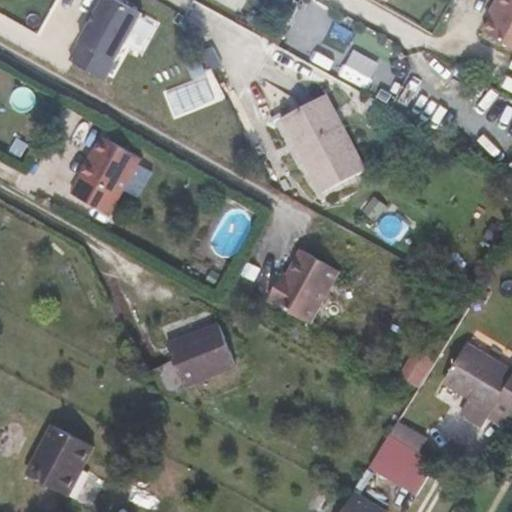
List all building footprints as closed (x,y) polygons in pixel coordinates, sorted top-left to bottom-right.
[(118,0),(107,0),(73,62),(109,82),(146,15),(118,0)] [(511,0),(500,0),(497,6),(501,8),(488,30),(511,43),(511,0)] [(285,121),(322,190),(366,167),(328,97),(285,121)] [(144,159),(105,137),(92,161),(92,162),(74,194),(113,216),(144,159)] [(407,180),(390,203),(424,228),(448,196),(429,182),(422,191),(407,180)] [(341,271),(329,264),(303,249),(288,276),(284,274),(270,300),(312,323),(341,271)] [(152,388),(172,399),(190,392),(188,388),(239,367),(222,325),(172,346),(177,362),(145,375),(152,388)] [(490,408),(508,419),(511,413),(511,371),(469,346),(446,383),(468,396),(461,408),(483,420),(490,408)] [(29,473),(69,494),(94,447),(55,426),(29,473)] [(417,431),(408,446),(432,460),(441,445),(417,431)] [(389,434),(371,464),(419,493),(437,463),(432,460),(408,446),(389,434)] [(382,511),(357,496),(346,511),(382,511)]
